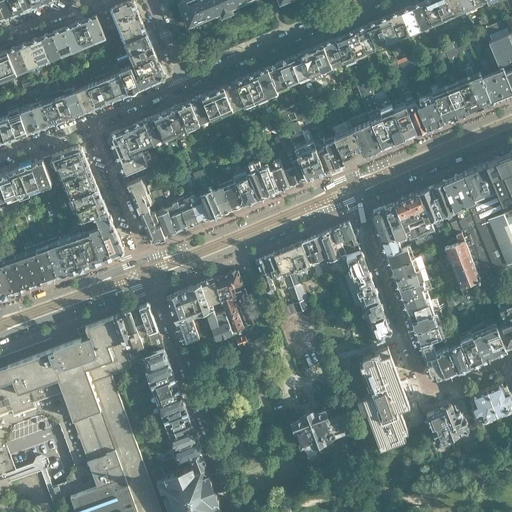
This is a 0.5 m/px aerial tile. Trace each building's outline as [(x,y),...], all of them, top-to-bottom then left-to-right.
[(15,12),(10,0),(0,0),(6,16),(15,12)] [(25,9),(21,0),(10,0),(15,12),(25,9)] [(34,5),(32,0),(21,0),(25,9),(34,5)] [(138,9),(134,0),(127,0),(113,6),(117,18),(138,9)] [(237,0),(238,2),(244,0),(181,0),(180,0),(179,1),(188,24),(191,23),(213,13),(211,7),(213,7),(216,14),(221,12),(222,14),(233,10),(232,7),(237,5),(234,0),(237,0)] [(432,22),(422,0),(412,4),(421,27),(432,22)] [(443,18),(435,0),(422,0),(432,22),(443,18)] [(454,13),(448,0),(435,0),(443,18),(447,16),(449,20),(456,17),(454,13)] [(465,8),(461,0),(448,0),(454,13),(465,8)] [(476,4),(474,0),(461,0),(465,8),(476,4)] [(421,27),(412,4),(411,4),(401,9),(410,32),(421,27)] [(142,20),(138,9),(117,18),(122,29),(142,20)] [(410,32),(401,9),(389,13),(399,36),(410,32)] [(105,23),(100,11),(96,13),(101,25),(105,23)] [(105,35),(101,25),(96,13),(85,17),(94,40),(105,35)] [(399,36),(389,13),(379,18),(389,41),(399,36)] [(494,20),(492,15),(483,19),(485,24),(494,20)] [(94,40),(85,17),(74,22),(83,44),(94,40)] [(511,31),(506,17),(483,26),(498,65),(511,59),(511,31)] [(389,41),(379,18),(367,23),(377,46),(389,41)] [(147,31),(142,20),(122,29),(126,40),(147,31)] [(74,22),(63,26),(72,49),(83,44),(74,22)] [(377,46),(367,23),(356,28),(366,50),(377,46)] [(72,49),(63,26),(52,31),(61,54),(72,49)] [(366,50),(356,28),(345,32),(354,55),(366,50)] [(61,54),(52,31),(41,35),(50,58),(61,54)] [(152,42),(147,31),(126,40),(124,40),(129,52),(152,42)] [(354,55),(345,32),(334,37),(343,60),(354,55)] [(50,58),(41,35),(30,40),(39,62),(50,58)] [(435,56),(445,52),(455,47),(468,42),(465,35),(418,55),(418,54),(398,62),(403,73),(423,65),(421,62),(435,56)] [(343,60),(334,37),(323,42),(332,64),(343,60)] [(39,62),(30,40),(19,44),(27,67),(39,62)] [(156,54),(152,42),(129,52),(133,63),(156,54)] [(332,64),(323,42),(312,46),(321,69),(332,64)] [(27,67),(19,44),(8,49),(16,71),(27,67)] [(321,69),(312,46),(301,51),(310,73),(321,69)] [(16,71),(8,49),(7,48),(0,51),(0,77),(10,74),(13,83),(20,80),(16,71)] [(310,73),(301,51),(290,56),(299,78),(310,73)] [(115,57),(112,52),(101,56),(103,62),(115,57)] [(447,57),(445,52),(435,56),(437,61),(447,57)] [(161,65),(156,54),(133,63),(138,73),(138,74),(161,65)] [(299,78),(290,56),(279,60),(288,83),(299,78)] [(288,83),(279,60),(268,65),(277,87),(288,83)] [(163,77),(164,72),(161,64),(161,65),(138,74),(138,73),(134,75),(139,87),(155,80),(162,77),(163,77)] [(511,91),(511,86),(504,68),(503,65),(489,71),(487,66),(473,72),(469,64),(464,67),(480,105),(511,92),(511,91)] [(129,91),(119,69),(118,65),(112,67),(114,72),(116,73),(109,75),(118,96),(129,91)] [(139,87),(134,75),(130,65),(119,69),(129,91),(139,87)] [(278,89),(277,87),(268,65),(257,70),(267,94),(278,89)] [(480,105),(464,67),(459,69),(463,78),(457,80),(469,109),(480,105)] [(267,94),(257,70),(246,74),(257,98),(267,94)] [(257,98),(246,74),(235,79),(244,102),(245,103),(257,98)] [(458,114),(443,76),(440,77),(439,74),(434,76),(437,83),(431,86),(435,96),(445,119),(458,114)] [(469,109),(457,80),(451,83),(447,74),(443,76),(458,114),(469,109)] [(118,96),(109,75),(98,80),(107,101),(118,96)] [(378,104),(365,75),(354,79),(367,108),(378,104)] [(244,102),(235,79),(224,84),(233,106),(244,102)] [(107,101),(98,80),(87,84),(95,105),(107,101)] [(95,105),(87,84),(76,89),(84,110),(95,105)] [(233,106),(224,84),(213,89),(222,111),(233,106)] [(84,110),(76,89),(71,91),(70,87),(63,90),(65,94),(73,114),(84,110)] [(222,111),(213,89),(202,93),(211,116),(222,111)] [(445,119),(435,96),(431,97),(428,92),(424,94),(436,123),(445,119)] [(211,116),(202,93),(190,98),(200,120),(211,116)] [(73,114),(65,94),(54,98),(62,119),(73,114)] [(320,102),(317,94),(308,98),(311,106),(320,102)] [(436,123),(424,94),(419,96),(421,101),(416,104),(427,127),(436,123)] [(296,103),(293,95),(283,100),(286,107),(296,103)] [(62,119),(54,98),(43,102),(51,123),(62,119)] [(200,120),(190,98),(178,103),(188,125),(200,120)] [(317,121),(311,106),(308,98),(298,102),(307,125),(317,121)] [(427,127),(416,104),(415,101),(406,105),(417,131),(427,127)] [(51,123),(43,102),(32,106),(39,127),(51,123)] [(326,170),(314,140),(307,125),(298,102),(296,103),(286,107),(280,109),(287,129),(289,133),(301,129),(306,141),(295,146),(307,177),(326,170)] [(417,131),(406,105),(405,102),(393,107),(406,136),(417,131)] [(188,125),(178,103),(167,108),(176,130),(180,138),(181,138),(178,129),(181,128),(185,136),(191,134),(188,125)] [(406,136),(393,107),(391,103),(380,109),(381,112),(394,141),(406,136)] [(39,127),(32,106),(21,110),(28,131),(39,127)] [(176,130),(167,108),(154,113),(154,114),(164,135),(176,130)] [(28,131),(21,110),(9,114),(17,135),(28,131)] [(382,146),(370,117),(368,112),(350,120),(354,130),(364,154),(382,146)] [(394,141),(381,112),(370,117),(382,146),(394,141)] [(17,135),(9,114),(0,117),(0,123),(6,139),(17,135)] [(164,135),(154,114),(143,118),(152,140),(164,135)] [(152,140),(143,118),(132,123),(142,145),(152,140)] [(269,167),(250,122),(240,126),(253,159),(268,193),(278,189),(269,167)] [(142,145),(132,123),(121,128),(130,149),(142,145)] [(130,149),(121,128),(111,132),(109,135),(120,161),(133,155),(130,149)] [(307,177),(295,146),(289,133),(287,129),(279,132),(287,152),(298,181),(307,177)] [(364,154),(354,130),(335,138),(345,162),(364,154)] [(336,166),(325,141),(323,136),(321,136),(321,137),(314,140),(326,170),(336,166)] [(220,145),(217,137),(209,140),(213,148),(220,145)] [(345,162),(335,138),(335,137),(325,141),(336,166),(345,162)] [(49,168),(59,164),(85,154),(82,146),(78,144),(72,147),(45,157),(49,168)] [(511,150),(442,180),(454,208),(458,216),(463,229),(466,228),(487,284),(491,294),(511,285),(511,150)] [(142,151),(133,155),(120,161),(125,172),(143,164),(147,162),(142,151)] [(298,181),(287,152),(279,155),(281,162),(285,161),(287,167),(284,168),(290,184),(298,181)] [(89,165),(85,154),(59,164),(64,175),(89,165)] [(290,184),(284,168),(281,162),(279,155),(272,158),(275,165),(269,167),(278,189),(279,189),(289,184),(290,184)] [(51,180),(47,169),(43,157),(32,161),(40,184),(51,180)] [(268,193),(253,159),(249,161),(252,168),(246,171),(248,175),(258,197),(268,193)] [(40,184),(32,161),(20,166),(29,188),(30,192),(37,189),(35,186),(40,184)] [(150,191),(147,183),(150,182),(146,173),(150,171),(147,166),(144,167),(143,164),(125,172),(128,180),(140,209),(150,205),(149,202),(152,200),(148,191),(150,191)] [(93,175),(89,165),(64,175),(68,185),(93,175)] [(29,188),(20,166),(9,170),(17,191),(17,193),(29,188)] [(17,191),(9,170),(0,173),(0,179),(6,195),(17,191)] [(98,186),(93,175),(68,185),(72,195),(98,186)] [(258,197),(248,175),(234,180),(244,203),(258,197)] [(244,203),(234,180),(224,185),(232,208),(233,207),(243,203),(244,203)] [(454,208),(442,180),(419,190),(431,218),(454,208)] [(221,212),(212,189),(211,185),(207,187),(207,188),(200,191),(203,200),(210,216),(221,212)] [(232,208),(224,185),(212,189),(221,212),(222,212),(222,211),(231,208),(232,208)] [(102,197),(98,186),(72,195),(77,207),(102,197)] [(437,233),(431,218),(419,190),(394,201),(408,238),(410,244),(400,247),(387,253),(391,264),(411,257),(440,246),(440,239),(437,233)] [(210,216),(203,200),(198,202),(194,193),(188,195),(199,221),(200,221),(200,220),(203,219),(206,218),(209,216),(209,217),(210,216)] [(199,221),(188,195),(183,198),(178,201),(188,225),(189,225),(191,224),(192,224),(195,222),(198,221),(199,221)] [(107,208),(102,197),(77,207),(81,218),(85,216),(95,213),(107,208)] [(188,226),(188,225),(178,201),(177,200),(172,202),(176,211),(170,213),(177,230),(178,230),(184,227),(188,226)] [(177,230),(170,213),(168,208),(160,212),(156,201),(153,203),(155,209),(165,234),(177,230)] [(408,238),(394,201),(385,204),(396,235),(397,240),(402,238),(403,240),(408,238)] [(396,235),(385,204),(373,209),(372,213),(382,240),(396,235)] [(165,234),(155,209),(152,210),(150,205),(140,209),(151,237),(155,239),(165,234)] [(123,247),(107,208),(95,213),(97,218),(100,227),(101,226),(112,254),(122,251),(123,247)] [(97,218),(95,213),(85,216),(87,221),(97,218)] [(87,221),(85,216),(81,218),(74,221),(76,225),(87,221)] [(463,229),(458,216),(448,220),(452,231),(455,233),(457,232),(463,229)] [(358,243),(349,220),(339,224),(344,237),(350,235),(353,241),(354,245),(358,243)] [(353,241),(350,235),(344,237),(339,224),(331,228),(341,254),(345,252),(342,246),(347,244),(350,253),(360,249),(358,243),(354,245),(351,246),(350,242),(353,241)] [(112,254),(101,226),(100,227),(90,230),(101,258),(112,254)] [(341,254),(331,228),(318,234),(327,258),(327,259),(339,254),(346,273),(347,273),(352,271),(349,265),(346,255),(345,252),(341,254)] [(466,228),(463,229),(457,232),(459,237),(449,241),(447,236),(440,239),(440,246),(459,295),(487,284),(466,228)] [(447,236),(448,233),(447,229),(437,233),(440,239),(447,236)] [(101,258),(90,230),(80,234),(90,261),(90,262),(101,258)] [(327,258),(318,234),(318,233),(310,237),(318,258),(319,260),(327,258)] [(90,261),(80,234),(70,238),(79,265),(84,264),(90,261)] [(79,266),(79,265),(70,238),(69,236),(66,235),(63,236),(62,238),(63,240),(59,242),(69,269),(79,266)] [(400,247),(397,240),(396,235),(382,240),(387,253),(400,247)] [(318,258),(310,237),(302,240),(311,263),(314,262),(313,260),(318,258)] [(311,263),(302,240),(287,246),(273,252),(281,271),(295,266),(296,268),(311,263)] [(62,272),(69,269),(59,242),(48,246),(58,273),(62,272)] [(58,273),(48,246),(37,250),(47,277),(51,276),(51,275),(58,273)] [(367,265),(362,251),(361,249),(360,249),(350,253),(346,255),(349,265),(352,271),(366,265),(367,265)] [(47,277),(37,250),(26,254),(36,281),(47,277)] [(281,271),(273,252),(264,256),(270,269),(268,270),(273,283),(280,281),(281,285),(280,285),(282,289),(286,287),(281,271)] [(36,281),(26,254),(15,258),(25,285),(36,281)] [(273,283),(268,270),(270,269),(264,256),(256,259),(257,262),(257,263),(268,293),(270,293),(269,288),(274,287),(273,283)] [(415,269),(411,257),(391,264),(396,276),(415,269)] [(25,285),(15,258),(4,262),(14,289),(19,287),(25,285)] [(14,289),(4,262),(0,263),(0,283),(3,293),(8,291),(7,291),(14,289)] [(378,297),(376,292),(376,291),(374,286),(373,281),(372,280),(370,276),(371,276),(369,270),(368,271),(366,265),(352,271),(347,273),(359,305),(364,303),(369,318),(384,313),(384,312),(382,307),(380,302),(378,297),(379,297),(378,297)] [(257,321),(251,306),(253,305),(251,301),(250,301),(247,294),(249,293),(247,288),(246,288),(238,270),(238,269),(236,269),(235,268),(229,270),(230,271),(221,275),(221,274),(215,277),(214,278),(234,329),(257,321)] [(420,281),(419,278),(415,269),(396,276),(400,288),(420,281)] [(308,307),(295,271),(283,275),(293,302),(285,305),(279,300),(274,287),(269,288),(270,293),(268,293),(272,303),(277,307),(281,317),(307,306),(308,307)] [(213,312),(213,314),(209,316),(217,337),(235,331),(234,329),(214,278),(213,277),(201,282),(211,308),(209,308),(211,313),(213,312)] [(423,290),(422,286),(424,285),(422,280),(420,281),(400,288),(404,298),(423,290)] [(211,308),(201,282),(192,285),(188,287),(198,313),(207,310),(209,316),(213,314),(213,312),(211,313),(209,308),(211,308)] [(198,313),(188,287),(178,290),(188,317),(195,314),(198,313)] [(188,317),(178,290),(175,292),(167,295),(176,321),(188,317)] [(429,299),(428,295),(425,295),(423,290),(404,298),(407,307),(429,299)] [(461,304),(457,296),(445,301),(449,309),(461,304)] [(431,310),(429,306),(432,305),(429,299),(407,307),(411,317),(431,310)] [(157,326),(149,303),(147,302),(146,302),(146,303),(140,305),(146,320),(156,350),(164,347),(157,326)] [(146,320),(140,305),(140,304),(130,308),(131,308),(146,351),(146,353),(156,350),(146,320)] [(511,319),(506,306),(500,308),(505,320),(506,320),(507,322),(498,326),(505,344),(511,341),(511,319)] [(146,351),(131,308),(121,312),(136,355),(146,351)] [(433,309),(431,310),(411,317),(415,328),(437,320),(433,309)] [(136,355),(121,312),(113,315),(131,363),(138,360),(136,355)] [(389,326),(389,325),(388,322),(386,317),(384,313),(385,313),(384,313),(369,318),(367,319),(368,323),(371,322),(372,326),(370,327),(375,339),(384,336),(383,332),(384,332),(384,331),(387,330),(388,330),(389,326)] [(195,314),(188,317),(176,321),(183,340),(202,333),(195,314)] [(162,511),(112,373),(131,366),(130,363),(131,363),(113,315),(85,325),(89,334),(9,363),(8,363),(0,366),(0,473),(16,468),(14,466),(12,464),(11,462),(10,461),(10,459),(9,458),(9,457),(8,456),(7,454),(7,453),(7,451),(6,450),(6,449),(6,447),(6,444),(6,442),(7,440),(7,439),(7,437),(7,436),(8,434),(9,432),(9,431),(11,428),(12,426),(14,424),(17,421),(19,420),(21,418),(24,416),(26,416),(28,415),(31,414),(34,413),(36,413),(38,413),(40,413),(43,414),(46,414),(48,415),(50,416),(53,417),(55,418),(56,419),(58,420),(60,422),(74,462),(66,481),(53,485),(58,499),(71,495),(76,507),(72,509),(73,509),(77,511),(162,511)] [(439,319),(437,320),(415,328),(420,341),(432,337),(432,338),(433,337),(444,333),(439,319)] [(505,344),(498,326),(497,323),(484,328),(494,352),(507,347),(505,344)] [(494,352),(484,328),(473,333),(483,357),(494,352)] [(483,357),(473,333),(472,332),(460,337),(462,341),(470,362),(474,360),(478,359),(478,358),(483,357)] [(446,372),(438,350),(433,337),(432,338),(432,337),(420,341),(432,375),(434,374),(434,376),(444,372),(445,372),(446,372)] [(470,362),(462,341),(450,345),(458,367),(459,367),(463,365),(470,362)] [(409,404),(406,396),(388,345),(364,354),(363,355),(362,356),(362,357),(362,358),(364,361),(360,362),(365,377),(362,378),(364,382),(358,384),(362,395),(362,396),(380,446),(404,437),(405,437),(405,436),(406,435),(406,434),(404,430),(408,429),(400,407),(409,404)] [(458,367),(450,345),(438,350),(446,372),(458,367)] [(156,350),(146,353),(146,354),(150,366),(169,359),(164,347),(156,350)] [(173,371),(169,359),(150,366),(146,367),(150,379),(173,371)] [(177,382),(173,371),(150,379),(155,390),(177,382)] [(511,394),(510,390),(509,389),(506,383),(503,384),(502,381),(497,383),(487,387),(498,414),(511,407),(510,403),(511,402),(511,394)] [(181,393),(177,382),(155,390),(159,401),(181,393)] [(498,414),(487,387),(477,392),(477,391),(472,393),(473,396),(470,398),(472,403),(471,406),(474,413),(477,414),(480,420),(484,419),(498,414)] [(185,404),(181,393),(159,401),(163,413),(185,404)] [(345,429),(344,425),(345,424),(345,423),(345,422),(345,421),(344,421),(343,421),(342,418),(341,419),(339,414),(328,418),(325,409),(314,413),(313,411),(311,411),(309,407),(314,405),(313,402),(297,407),(299,410),(304,408),(305,413),(303,414),(304,417),(292,421),(296,431),(298,430),(302,443),(297,445),(299,450),(303,449),(305,449),(306,449),(307,449),(308,449),(309,449),(310,448),(311,447),(312,446),(312,445),(315,444),(315,445),(318,447),(322,446),(324,442),(323,441),(346,433),(345,429)] [(466,422),(463,415),(462,413),(461,413),(460,409),(455,411),(451,402),(450,402),(442,405),(442,406),(441,406),(453,434),(459,431),(459,430),(465,427),(466,424),(465,422),(466,422)] [(190,416),(185,404),(163,413),(167,424),(190,416)] [(453,434),(441,406),(426,412),(427,412),(422,414),(421,415),(426,427),(430,425),(431,423),(432,426),(431,427),(434,434),(435,433),(437,436),(435,437),(435,439),(436,441),(438,442),(441,441),(443,442),(449,440),(449,437),(449,436),(453,434)] [(194,427),(190,416),(167,424),(171,435),(194,427)] [(198,438),(194,427),(171,435),(175,447),(198,438)] [(202,450),(198,438),(175,447),(179,458),(189,455),(202,450)] [(219,500),(216,490),(215,490),(212,481),(213,481),(209,471),(208,472),(207,469),(205,464),(204,462),(206,461),(205,457),(204,454),(202,450),(189,455),(192,464),(165,474),(162,465),(153,468),(161,489),(165,488),(168,495),(164,496),(169,510),(173,508),(174,511),(219,511),(221,511),(222,511),(221,507),(219,503),(218,500),(219,500)]
